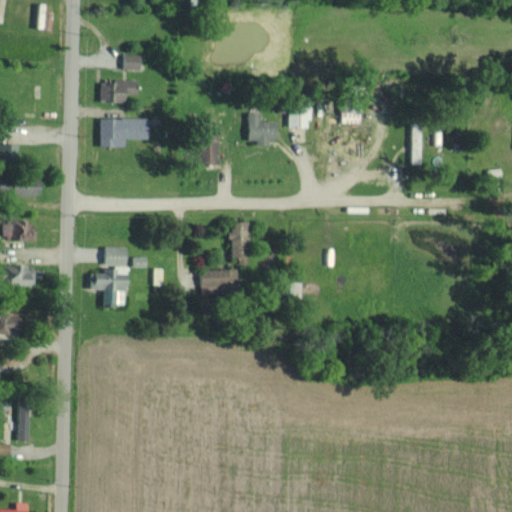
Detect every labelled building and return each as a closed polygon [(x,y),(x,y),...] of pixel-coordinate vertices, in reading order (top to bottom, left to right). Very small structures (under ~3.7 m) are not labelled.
[(120,67),(137,68),(137,53),(120,52),(120,67)] [(133,92),(133,80),(97,79),(97,101),(122,101),(122,92),(133,92)] [(307,125),(306,105),(285,106),(285,126),(307,125)] [(245,139),(253,139),(253,144),(264,144),(264,138),(272,138),(272,120),(256,120),(256,111),(245,112),(245,139)] [(144,138),(145,117),(97,116),(96,144),(120,145),(121,137),(144,138)] [(408,162),(417,163),(418,122),(409,122),(408,162)] [(195,163),(214,163),(215,128),(196,127),(195,163)] [(1,158),(11,159),(13,142),(3,142),(1,158)] [(36,193),(37,178),(8,178),(8,193),(36,193)] [(0,228),(0,237),(31,238),(32,220),(0,219),(0,228)] [(226,256),(235,256),(235,262),(244,262),(245,221),(228,220),(228,229),(227,229),(226,256)] [(101,263),(123,263),(123,245),(101,244),(101,263)] [(31,284),(31,265),(5,264),(5,283),(31,284)] [(99,304),(121,304),(123,265),(104,264),(103,271),(86,271),(86,287),(100,288),(99,304)] [(235,267),(197,268),(198,291),(228,290),(227,281),(235,280),(235,267)] [(298,280),(280,280),(280,295),(297,295),(298,280)] [(0,331),(20,332),(20,312),(0,311),(0,331)] [(14,439),(24,439),(25,408),(15,408),(14,439)] [(23,511),(24,502),(12,501),(12,508),(0,507),(0,511),(23,511)]
